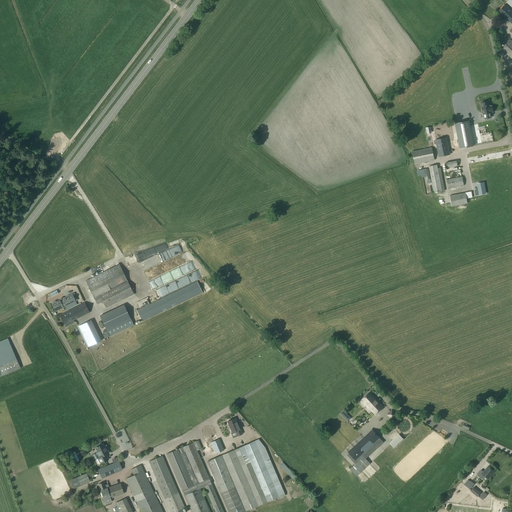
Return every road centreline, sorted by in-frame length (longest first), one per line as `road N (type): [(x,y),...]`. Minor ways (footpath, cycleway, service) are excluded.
road 1 (unclassified): [(511,454),(397,410),(334,342),(132,462),(7,251)]
road 2 (primary): [(7,251),(187,16)]
road 3 (unclassified): [(465,0),(490,34),(511,140)]
